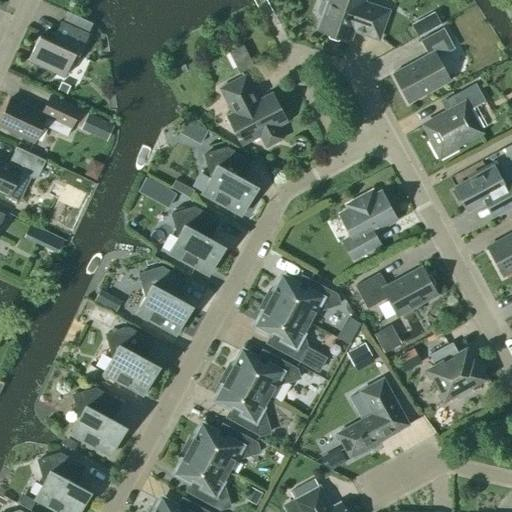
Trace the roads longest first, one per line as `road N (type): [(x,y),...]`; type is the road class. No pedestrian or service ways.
road 1 (residential): [(112,511),(281,198),(340,163)]
road 2 (residential): [(511,369),(388,136)]
road 3 (residential): [(388,136),(346,63),(281,40)]
road 4 (residential): [(369,487),(423,458),(511,476)]
road 5 (residential): [(340,163),(281,40)]
